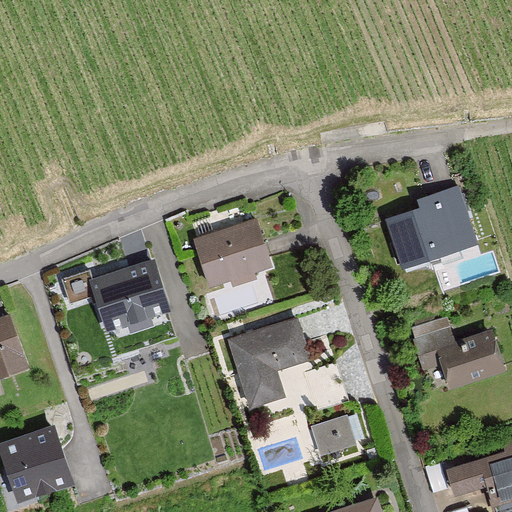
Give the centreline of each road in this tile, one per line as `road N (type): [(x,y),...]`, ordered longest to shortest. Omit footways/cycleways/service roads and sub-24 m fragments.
road 1 (residential): [(299,163),(420,511)]
road 2 (residential): [(0,277),(150,209),(299,163)]
road 3 (residential): [(299,163),(511,129)]
